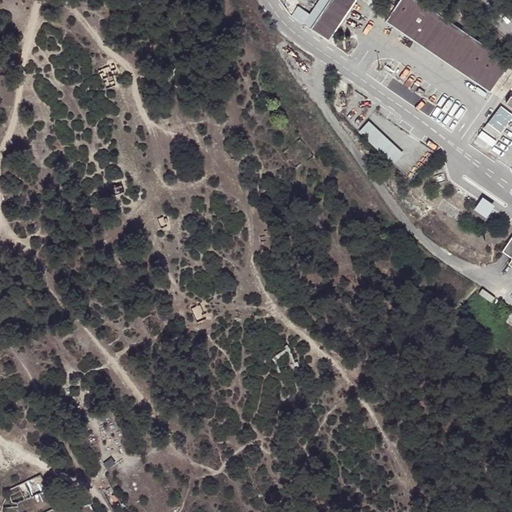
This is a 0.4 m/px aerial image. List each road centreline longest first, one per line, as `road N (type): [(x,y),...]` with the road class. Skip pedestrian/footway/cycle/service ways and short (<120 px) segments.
road 1 (track): [(0,154),(39,0)]
road 2 (track): [(109,511),(93,491),(0,438)]
